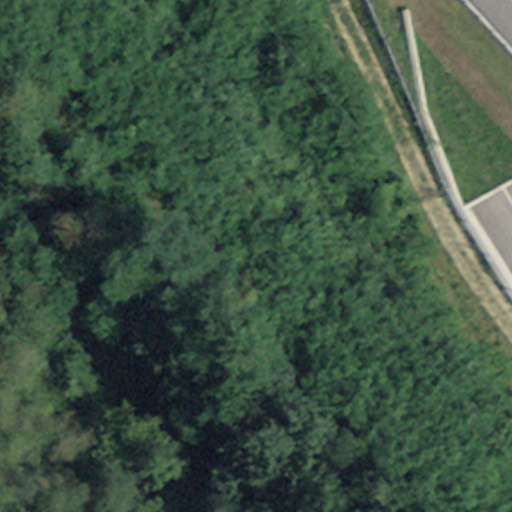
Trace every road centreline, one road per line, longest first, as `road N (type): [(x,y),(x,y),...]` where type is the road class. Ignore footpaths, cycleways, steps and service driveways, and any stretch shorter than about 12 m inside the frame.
road 1 (track): [(328,0),(480,298),(511,334)]
road 2 (motorway): [(413,0),(437,102),(511,208)]
